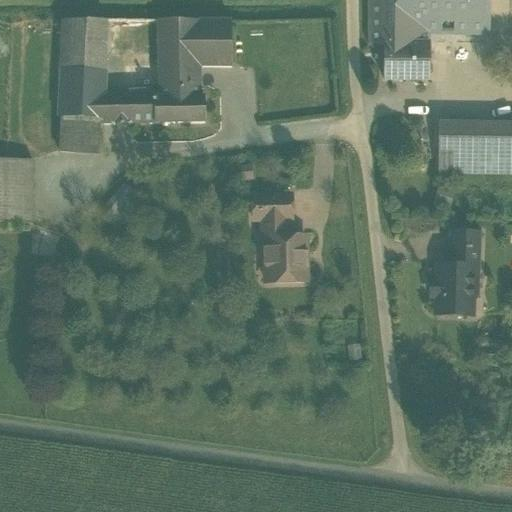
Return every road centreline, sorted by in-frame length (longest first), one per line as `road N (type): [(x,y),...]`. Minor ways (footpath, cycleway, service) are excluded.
road 1 (unclassified): [(349,0),(404,479)]
road 2 (unclassified): [(404,479),(0,425)]
